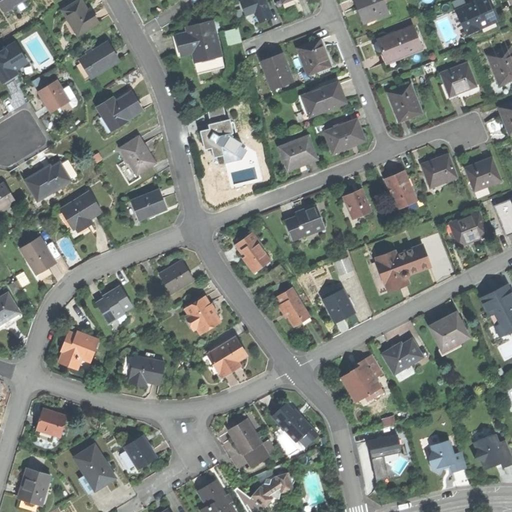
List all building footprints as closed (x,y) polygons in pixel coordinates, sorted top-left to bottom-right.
[(0,0),(0,2),(5,10),(21,0),(0,0)] [(76,0),(61,9),(77,35),(98,23),(89,9),(87,10),(84,5),(80,0),(76,0)] [(243,0),(240,1),(245,14),(255,9),(260,21),(265,19),(271,16),(264,0),(243,0)] [(384,0),(354,0),(358,8),(364,23),(390,13),(384,0)] [(479,0),(457,10),(467,33),(480,27),(478,23),(497,15),(493,6),(490,0),(479,0)] [(186,47),(192,60),(202,56),(205,65),(231,54),(218,22),(192,32),(193,35),(196,43),(186,47)] [(228,45),(242,40),(237,27),(223,31),(228,45)] [(383,50),(386,59),(397,55),(398,58),(422,49),(414,27),(379,40),(383,50)] [(188,62),(192,60),(186,47),(196,43),(193,35),(179,41),(183,51),(188,62)] [(297,47),(308,74),(332,65),(326,50),(321,37),(297,47)] [(79,59),(90,77),(118,60),(112,50),(107,41),(79,59)] [(0,51),(0,76),(3,81),(8,78),(12,76),(9,71),(15,68),(27,61),(16,42),(0,51)] [(488,55),(499,85),(511,80),(511,46),(488,55)] [(262,60),(272,87),(293,79),(283,53),(270,57),(262,60)] [(236,66),(231,54),(205,65),(210,76),(236,66)] [(441,73),(450,96),(463,91),(477,85),(468,62),(441,73)] [(45,103),(50,111),(68,100),(56,80),(38,91),(45,103)] [(302,95),(310,116),(346,102),(342,91),(338,81),(302,95)] [(394,108),(399,121),(422,112),(411,83),(387,92),(394,108)] [(112,97),(96,107),(107,124),(111,121),(116,129),(127,122),(126,120),(142,110),(136,101),(131,92),(115,101),(112,97)] [(307,117),(310,116),(302,95),(299,96),(307,117)] [(511,101),(499,107),(509,134),(511,132),(511,101)] [(212,128),(200,131),(202,141),(204,150),(211,148),(213,158),(223,155),(226,154),(236,155),(240,146),(242,143),(231,138),(230,133),(233,132),(231,122),(226,120),(222,102),(208,111),(212,128)] [(357,119),(325,131),(332,150),(347,144),(348,146),(353,144),(365,140),(357,119)] [(111,131),(116,129),(111,121),(107,124),(111,131)] [(278,146),(287,169),(301,164),(317,158),(308,135),(278,146)] [(122,151),(137,174),(155,162),(148,151),(141,140),(122,151)] [(333,152),(348,146),(347,144),(332,150),(333,152)] [(247,149),(240,146),(236,155),(226,154),(223,155),(225,162),(242,158),(247,149)] [(421,164),(431,188),(457,177),(448,154),(433,160),(421,164)] [(465,167),(474,191),(502,181),(492,157),(477,163),(465,167)] [(25,179),(38,200),(71,180),(60,162),(51,168),(49,165),(37,172),(25,179)] [(384,179),(396,205),(415,196),(403,171),(393,175),(384,179)] [(0,211),(15,202),(3,183),(0,184),(0,211)] [(476,196),(488,192),(486,187),(474,192),(476,196)] [(342,197),(352,220),(371,212),(361,189),(349,194),(342,197)] [(133,200),(140,219),(156,214),(168,209),(161,190),(133,200)] [(61,209),(73,230),(75,228),(78,232),(86,227),(93,222),(91,219),(101,213),(88,193),(61,209)] [(417,200),(415,196),(396,205),(398,209),(417,200)] [(511,198),(494,206),(507,237),(511,234),(511,198)] [(286,220),(293,239),(325,226),(316,204),(306,208),(300,211),(301,214),(297,216),(286,220)] [(449,223),(458,247),(473,241),(489,235),(480,211),(449,223)] [(246,264),(253,273),(260,267),(259,265),(268,258),(256,241),(257,240),(252,232),(234,245),(239,252),(242,250),(245,255),(242,258),(246,264)] [(20,248),(36,275),(45,269),(55,263),(39,237),(20,248)] [(397,254),(407,279),(410,277),(409,274),(418,271),(430,266),(422,245),(397,254)] [(408,283),(407,279),(397,254),(396,250),(375,258),(388,290),(408,283)] [(270,260),(268,258),(259,265),(260,267),(270,260)] [(336,263),(341,276),(354,271),(349,258),(336,263)] [(159,273),(171,293),(194,279),(182,259),(168,267),(159,273)] [(481,298),(500,336),(511,329),(511,293),(508,285),(492,293),(481,298)] [(95,303),(107,323),(117,317),(116,316),(131,306),(118,286),(109,291),(110,293),(103,298),(95,303)] [(287,316),(293,326),(308,317),(291,288),(276,298),(280,305),(278,307),(280,310),(282,313),(284,311),(287,316)] [(343,289),(323,300),(335,323),(346,318),(355,313),(343,289)] [(0,298),(0,327),(7,323),(20,315),(7,294),(0,298)] [(185,309),(201,334),(220,323),(212,310),(204,297),(185,309)] [(428,327),(442,352),(468,337),(455,312),(440,320),(428,327)] [(63,342),(59,351),(62,352),(59,362),(73,367),(77,356),(90,360),(98,339),(76,331),(75,334),(67,331),(63,342)] [(220,371),(223,376),(232,371),(240,366),(237,361),(246,355),(235,338),(208,355),(219,372),(220,371)] [(381,355),(393,374),(420,356),(410,340),(399,347),(393,351),(392,348),(381,355)] [(340,380),(352,400),(355,401),(363,397),(379,388),(374,379),(382,374),(371,355),(361,361),(354,365),(353,367),(354,369),(355,370),(349,374),(350,375),(340,380)] [(133,357),(128,383),(139,385),(140,380),(146,381),(151,382),(160,383),(163,362),(152,360),(144,359),(133,357)] [(382,392),(379,388),(363,397),(366,401),(382,392)] [(292,412),(285,404),(271,416),(296,442),(304,434),(311,427),(299,415),(297,417),(292,412)] [(52,412),(42,409),(35,429),(59,436),(66,416),(52,412)] [(228,431),(244,455),(261,444),(246,420),(237,425),(228,431)] [(471,432),(475,442),(496,433),(492,424),(471,432)] [(317,434),(311,427),(304,434),(310,440),(317,434)] [(496,433),(475,442),(478,451),(475,457),(481,459),(485,468),(493,465),(502,461),(504,467),(511,463),(511,452),(507,439),(499,442),(496,433)] [(398,434),(369,440),(372,456),(376,472),(387,470),(384,454),(402,451),(398,434)] [(124,446),(137,469),(155,458),(149,447),(142,435),(124,446)] [(450,439),(432,445),(433,449),(429,457),(432,468),(441,473),(444,465),(450,463),(453,471),(459,469),(468,467),(463,451),(454,454),(450,439)] [(94,444),(73,457),(86,477),(88,482),(90,480),(96,489),(106,483),(114,478),(94,444)] [(264,448),(261,444),(244,455),(252,468),(269,457),(269,455),(264,448)] [(270,445),(264,448),(269,455),(274,452),(270,445)] [(17,499),(40,505),(48,474),(26,468),(22,483),(17,499)] [(389,477),(387,470),(376,472),(377,479),(389,477)] [(258,489),(253,496),(255,498),(255,506),(269,503),(274,497),(280,497),(281,492),(290,490),(296,478),(289,476),(289,472),(276,475),(273,479),(266,479),(265,485),(261,485),(258,489)] [(87,494),(96,489),(90,480),(88,482),(86,477),(79,481),(87,494)] [(206,487),(197,492),(206,506),(199,510),(200,511),(234,511),(215,481),(206,487)] [(246,511),(260,511),(269,503),(255,506),(255,498),(253,496),(251,498),(237,487),(233,490),(246,511)]
